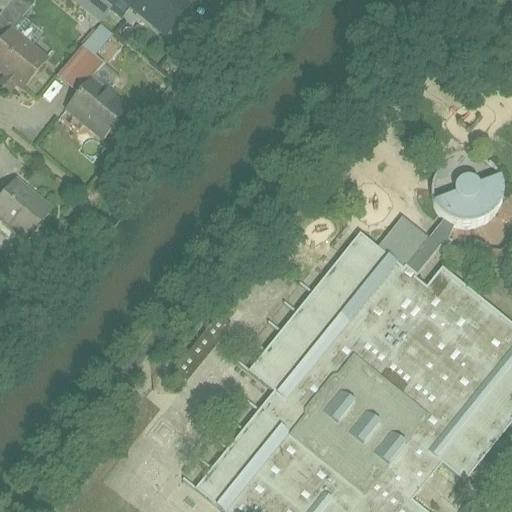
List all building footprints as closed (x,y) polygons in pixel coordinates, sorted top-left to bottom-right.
[(187,11),(174,0),(88,0),(112,21),(123,8),(161,41),(187,11)] [(37,37),(19,24),(12,33),(29,47),(37,37)] [(9,35),(0,46),(0,76),(21,92),(44,60),(9,35)] [(87,91),(68,115),(102,141),(121,117),(87,91)] [(416,284),(455,235),(463,237),(474,236),(484,233),(493,226),(500,218),(504,207),(505,198),(504,188),(499,178),(496,174),(490,168),(483,164),(471,162),(458,163),(447,167),(438,174),(434,178),(429,189),(428,200),(430,211),(435,220),(441,227),(428,242),(401,222),(375,251),(359,238),(247,377),(273,397),(195,494),(217,511),(418,511),(412,506),(441,470),(463,488),(511,427),(511,330),(442,274),(427,293),(416,284)] [(33,218),(4,196),(0,200),(0,241),(10,249),(33,218)]
